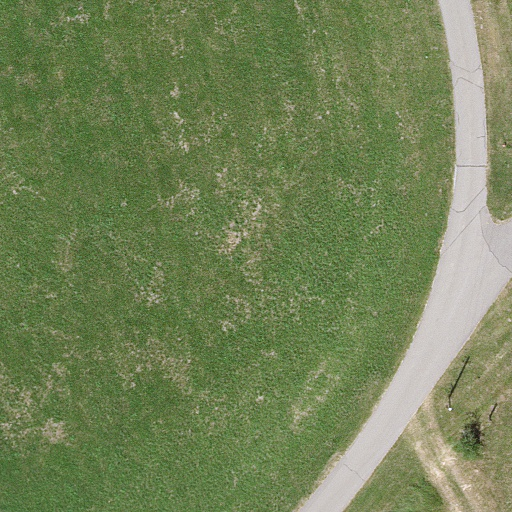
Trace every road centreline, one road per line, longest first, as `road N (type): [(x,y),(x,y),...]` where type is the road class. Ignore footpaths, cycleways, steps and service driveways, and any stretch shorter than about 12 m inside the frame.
road 1 (track): [(466,318),(465,28),(457,0)]
road 2 (unclassified): [(511,265),(314,511)]
